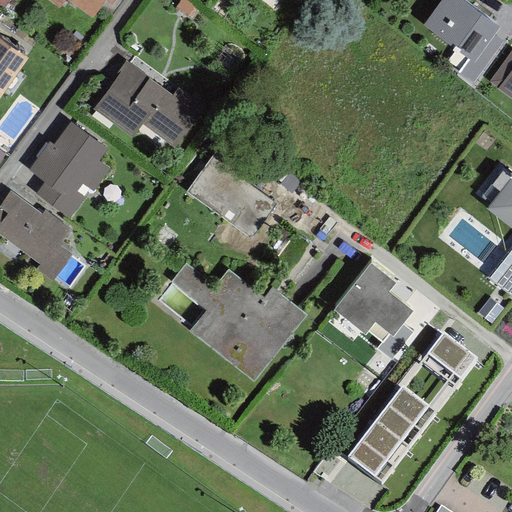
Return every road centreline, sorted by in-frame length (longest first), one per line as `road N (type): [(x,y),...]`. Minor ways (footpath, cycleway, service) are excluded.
road 1 (residential): [(321,511),(0,309)]
road 2 (unknown): [(511,350),(329,216)]
road 3 (residential): [(413,511),(511,375)]
